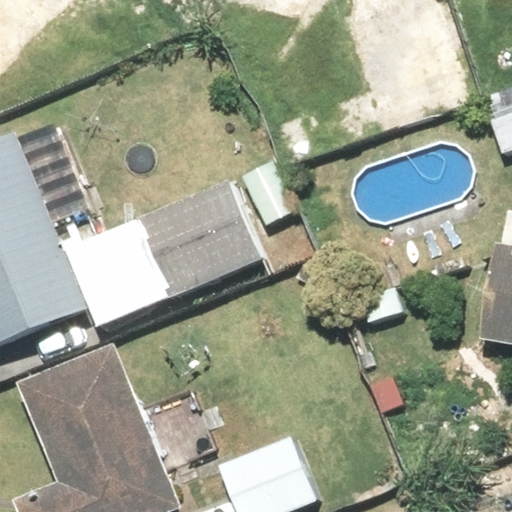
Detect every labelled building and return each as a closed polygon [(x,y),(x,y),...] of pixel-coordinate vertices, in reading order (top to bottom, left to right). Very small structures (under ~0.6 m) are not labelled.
[(0,0),(0,42),(45,0),(0,0)] [(441,0),(411,0),(352,19),(385,121),(472,93),(441,0)] [(511,116),(495,123),(510,165),(511,164),(511,116)] [(10,143),(0,147),(0,358),(86,322),(10,143)] [(158,224),(76,256),(101,320),(108,338),(277,272),(245,190),(213,202),(199,166),(143,187),(158,224)] [(511,256),(496,253),(478,346),(511,352),(511,256)] [(175,511),(113,354),(13,393),(54,494),(7,511),(175,511)] [(303,441),(227,471),(243,511),(322,511),(330,509),(303,441)]
